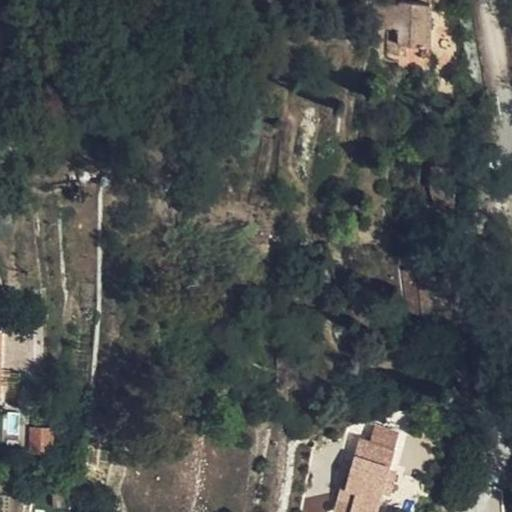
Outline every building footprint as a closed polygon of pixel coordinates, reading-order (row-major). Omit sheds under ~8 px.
[(388,0),(387,7),(410,10),(410,0),(388,0)] [(366,26),(363,56),(407,62),(409,28),(410,10),(387,7),(381,6),(378,25),(366,26)] [(349,55),(363,56),(366,26),(350,26),(349,55)] [(407,62),(363,56),(363,60),(377,61),(376,68),(406,71),(407,62)] [(421,296),(375,298),(378,344),(422,340),(421,296)] [(34,434),(14,435),(17,459),(35,459),(34,434)] [(372,479),(378,462),(345,447),(329,482),(324,480),(312,511),(357,511),(363,499),(367,501),(375,481),(372,479)]
